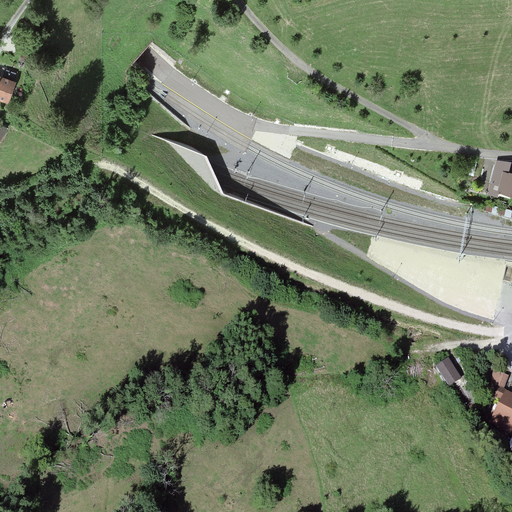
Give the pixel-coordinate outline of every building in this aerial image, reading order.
[(0,97),(9,101),(17,78),(0,72),(0,97)] [(498,195),(499,191),(511,193),(511,169),(509,169),(511,160),(497,159),(487,193),(498,195)] [(448,358),(436,366),(449,386),(451,385),(456,382),(462,379),(448,358)] [(508,378),(494,372),(489,383),(503,390),(508,378)] [(503,394),(497,391),(494,398),(500,401),(503,394)] [(511,397),(507,395),(492,421),(490,425),(499,430),(511,437),(511,436),(511,397)]
